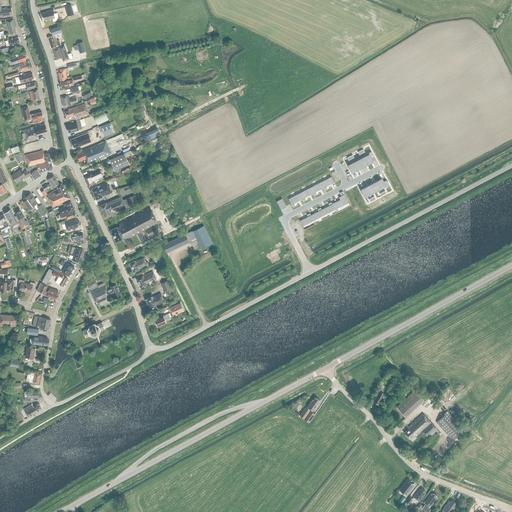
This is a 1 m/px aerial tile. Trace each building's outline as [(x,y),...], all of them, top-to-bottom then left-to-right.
[(9,15),(12,15),(11,8),(7,9),(7,8),(1,9),(0,5),(0,17),(9,16),(9,15)] [(73,14),(71,5),(65,6),(67,16),(73,14)] [(43,13),(44,20),(54,18),(53,10),(46,12),(43,13)] [(14,27),(15,27),(13,20),(6,22),(10,35),(16,33),(14,27)] [(61,32),(60,26),(50,29),(52,35),(61,32)] [(54,35),(48,38),(51,48),(60,45),(59,40),(56,41),(54,35)] [(8,40),(5,41),(6,46),(9,45),(9,46),(20,42),(18,37),(12,39),(12,38),(8,40)] [(83,42),(77,43),(80,53),(86,52),(83,42)] [(58,48),(53,50),(56,60),(62,58),(63,60),(68,58),(64,45),(58,47),(58,48)] [(24,55),(23,55),(23,54),(18,56),(18,57),(9,60),(11,66),(25,61),(25,59),(26,59),(27,57),(26,56),(24,55)] [(29,68),(30,67),(29,63),(28,60),(19,64),(12,66),(13,69),(20,67),(21,72),(29,70),(29,68)] [(60,72),(58,72),(60,81),(67,79),(65,69),(59,70),(60,72)] [(33,78),(32,74),(30,74),(30,73),(19,76),(14,77),(16,84),(21,83),(32,80),(31,79),(33,78)] [(69,80),(60,82),(61,88),(70,86),(73,85),(72,80),(69,80)] [(34,87),(36,87),(34,83),(33,82),(18,86),(19,89),(26,87),(27,91),(34,89),(34,87)] [(70,88),(72,94),(79,91),(77,86),(70,88)] [(40,99),(38,89),(29,91),(31,101),(40,99)] [(179,98),(195,99),(195,91),(180,89),(179,98)] [(68,95),(61,97),(63,107),(70,105),(68,95)] [(146,110),(143,102),(137,104),(140,112),(146,110)] [(69,111),(65,112),(66,117),(72,115),(72,116),(74,115),(76,119),(89,115),(85,103),(68,109),(69,111)] [(41,117),(43,117),(42,112),(32,114),(29,115),(27,107),(21,108),(24,119),(30,118),(30,119),(32,119),(33,123),(34,123),(42,121),(41,117)] [(105,113),(104,111),(93,116),(98,125),(109,120),(107,118),(110,117),(107,112),(105,113)] [(76,123),(67,125),(69,133),(79,130),(82,129),(80,122),(76,123)] [(114,132),(110,122),(99,126),(103,136),(114,132)] [(36,134),(47,131),(45,125),(45,126),(44,124),(40,125),(39,124),(36,125),(36,126),(31,128),(22,130),(23,133),(22,134),(23,139),(24,139),(25,143),(38,139),(36,134)] [(142,136),(145,141),(160,133),(158,129),(142,136)] [(88,133),(70,139),(73,148),(78,146),(78,147),(91,142),(88,133)] [(81,152),(75,154),(78,162),(86,158),(87,163),(111,153),(105,141),(81,151),(81,152)] [(30,173),(37,169),(39,172),(47,170),(49,171),(52,169),(52,168),(49,154),(48,153),(44,154),(43,151),(25,155),(28,166),(28,168),(30,173)] [(369,154),(363,156),(368,164),(373,162),(371,158),(374,157),(371,151),(368,153),(369,154)] [(22,152),(21,153),(20,152),(15,154),(18,162),(23,160),(25,159),(22,152)] [(126,158),(124,154),(109,160),(114,172),(129,165),(126,158)] [(363,156),(358,159),(362,167),(368,164),(363,156)] [(358,159),(353,162),(357,170),(362,167),(358,159)] [(353,162),(347,165),(351,173),(357,170),(353,162)] [(0,192),(1,194),(6,190),(7,190),(3,184),(8,181),(0,167),(0,166),(0,192)] [(21,169),(12,175),(16,182),(25,177),(26,178),(30,175),(26,170),(24,171),(25,172),(23,172),(21,169)] [(41,175),(39,172),(37,169),(30,173),(34,180),(41,175)] [(98,180),(103,178),(99,170),(95,172),(95,173),(91,174),(84,176),(88,186),(95,183),(94,181),(98,180)] [(52,188),(59,184),(54,175),(47,180),(50,184),(48,185),(47,184),(43,187),(45,190),(51,186),(52,188)] [(331,177),(321,182),(323,188),(324,189),(327,188),(326,186),(334,182),(331,177)] [(382,178),(376,181),(380,189),(386,186),(386,187),(389,186),(386,180),(384,181),(382,178)] [(376,181),(371,184),(375,192),(380,189),(376,181)] [(97,186),(91,189),(96,200),(102,197),(102,196),(105,195),(106,195),(111,193),(107,182),(99,185),(100,187),(98,188),(97,186)] [(321,182),(310,188),(313,193),(314,195),(316,194),(315,192),(323,188),(321,182)] [(69,199),(61,183),(56,186),(58,191),(55,193),(51,194),(47,196),(53,208),(69,199)] [(142,183),(135,186),(140,198),(147,195),(142,183)] [(371,184),(365,186),(370,195),(375,192),(371,184)] [(365,186),(360,189),(364,197),(370,195),(365,186)] [(310,188),(299,193),(302,199),(303,200),(306,199),(305,197),(313,193),(310,188)] [(340,200),(332,204),(335,209),(348,202),(344,194),(343,191),(340,193),(341,196),(338,197),(340,200)] [(299,193),(288,199),(291,205),(292,206),(295,205),(294,203),(302,199),(299,193)] [(25,204),(29,209),(30,208),(30,209),(34,206),(33,206),(37,203),(30,194),(24,198),(26,200),(24,201),(26,203),(25,204)] [(106,203),(100,206),(105,217),(111,214),(110,213),(115,211),(116,212),(119,210),(119,211),(126,208),(141,201),(138,194),(123,200),(121,196),(106,203)] [(282,198),(276,201),(281,209),(286,207),(282,198)] [(74,209),(71,202),(66,204),(63,205),(64,207),(59,209),(60,214),(66,212),(74,209)] [(329,205),(321,209),(324,215),(335,209),(332,204),(331,202),(328,204),(329,205)] [(46,214),(41,205),(37,207),(42,216),(46,214)] [(144,231),(157,224),(150,208),(121,222),(121,223),(119,224),(120,226),(117,227),(110,230),(116,242),(122,239),(122,238),(125,237),(126,240),(144,231)] [(318,211),(310,215),(313,221),(324,215),(321,209),(320,208),(318,209),(318,211)] [(24,217),(19,209),(14,212),(19,220),(17,221),(22,230),(30,225),(26,220),(25,221),(23,217),(24,217)] [(14,217),(10,210),(4,213),(11,225),(12,224),(14,226),(18,224),(17,221),(18,220),(16,216),(14,217)] [(74,216),(76,215),(75,212),(73,212),(73,211),(61,216),(62,219),(66,218),(67,220),(75,217),(74,216)] [(308,216),(300,220),(303,226),(313,221),(310,215),(310,213),(307,215),(308,216)] [(3,214),(0,215),(0,228),(1,232),(9,228),(3,214)] [(76,221),(76,218),(64,222),(67,231),(70,230),(70,232),(73,231),(72,229),(79,227),(78,225),(79,225),(80,223),(79,221),(77,220),(76,221)] [(161,231),(157,224),(144,231),(148,238),(161,231)] [(212,244),(204,226),(192,231),(201,249),(212,244)] [(75,244),(83,243),(83,234),(75,234),(75,237),(73,237),(73,241),(75,241),(75,244)] [(187,238),(185,234),(163,245),(167,253),(189,242),(189,241),(190,240),(189,238),(187,238)] [(78,262),(83,250),(77,248),(77,249),(76,248),(72,260),(78,262)] [(147,266),(144,257),(136,260),(137,261),(135,261),(129,263),(133,272),(139,270),(138,269),(140,268),(140,269),(147,266)] [(69,276),(74,267),(67,263),(62,272),(69,276)] [(49,269),(42,282),(46,284),(52,274),(54,271),(50,269),(49,269)] [(54,271),(52,274),(58,278),(56,282),(63,286),(68,278),(62,276),(63,275),(54,271)] [(146,285),(148,284),(147,283),(156,279),(152,272),(143,276),(142,276),(136,279),(140,288),(146,285)] [(106,299),(114,295),(111,287),(108,289),(105,283),(98,286),(94,278),(86,282),(97,305),(107,300),(106,299)] [(7,280),(7,290),(13,290),(13,285),(15,285),(16,280),(7,280)] [(19,290),(25,292),(27,283),(24,283),(24,281),(19,280),(18,284),(20,284),(19,290)] [(165,292),(172,289),(169,280),(161,283),(165,292)] [(25,292),(31,293),(32,287),(34,287),(35,283),(30,282),(30,284),(27,283),(25,292)] [(41,283),(37,290),(39,292),(40,290),(44,291),(45,292),(45,291),(47,286),(41,283)] [(111,287),(114,295),(115,296),(120,294),(116,284),(110,286),(111,287)] [(45,292),(43,295),(46,296),(55,300),(55,299),(57,299),(58,296),(57,295),(58,291),(49,287),(47,292),(45,291),(45,292)] [(150,310),(153,309),(157,307),(156,305),(164,301),(160,294),(152,297),(152,296),(145,299),(150,310)] [(184,312),(180,303),(170,307),(173,316),(184,312)] [(163,316),(154,319),(157,326),(166,323),(165,320),(169,318),(168,314),(163,316)] [(0,315),(0,316),(0,326),(3,326),(3,323),(10,324),(10,326),(16,327),(16,324),(17,316),(10,315),(7,315),(0,315)] [(48,330),(50,320),(35,316),(33,326),(48,330)] [(102,322),(85,329),(83,331),(86,338),(105,329),(102,322)] [(45,337),(33,335),(32,344),(48,346),(48,339),(45,337)] [(25,357),(33,359),(35,348),(27,347),(25,357)] [(19,368),(20,360),(11,358),(9,366),(19,368)] [(30,382),(38,384),(40,374),(32,373),(28,372),(26,381),(30,382)] [(385,393),(384,393),(385,390),(381,388),(379,390),(380,391),(374,401),(378,404),(385,393)] [(405,417),(424,401),(415,391),(396,407),(405,417)] [(30,398),(38,398),(38,392),(27,392),(27,397),(24,397),(24,401),(31,401),(30,398)] [(317,405),(320,401),(316,397),(313,401),(312,401),(303,412),(299,417),(308,424),(315,414),(313,412),(318,405),(317,405)] [(23,409),(28,417),(41,410),(41,408),(40,405),(37,404),(33,407),(32,404),(23,409)] [(436,423),(452,441),(464,430),(448,412),(436,423)] [(421,431),(427,438),(436,430),(422,414),(412,424),(407,428),(408,429),(404,433),(410,440),(414,436),(415,437),(421,431)] [(406,495),(413,485),(407,480),(400,490),(406,495)] [(425,494),(424,493),(426,492),(421,488),(420,490),(419,489),(414,497),(420,502),(425,494)] [(429,511),(430,510),(429,509),(437,499),(435,498),(436,496),(433,493),(431,495),(430,494),(423,503),(425,504),(421,510),(423,511),(429,511)] [(413,499),(410,497),(403,507),(406,509),(413,499)] [(450,502),(449,501),(446,506),(443,510),(442,510),(443,511),(442,511),(452,511),(456,506),(455,505),(456,504),(452,501),(450,502)]
